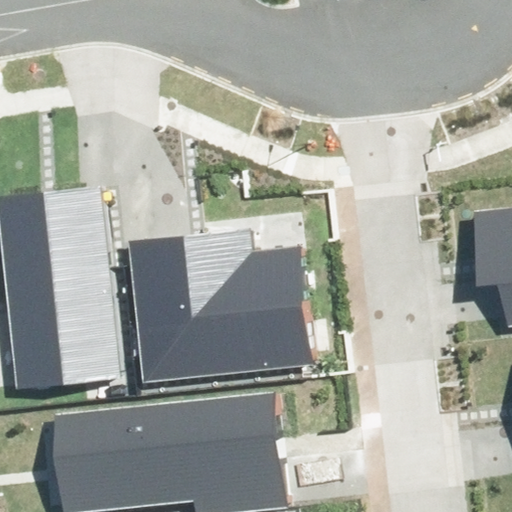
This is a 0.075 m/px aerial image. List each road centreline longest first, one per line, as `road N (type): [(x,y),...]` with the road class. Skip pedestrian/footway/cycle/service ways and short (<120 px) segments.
road 1 (residential): [(365,55),(414,511)]
road 2 (residential): [(365,55),(292,59),(163,0)]
road 3 (residential): [(494,0),(479,19),(423,51),(365,55)]
